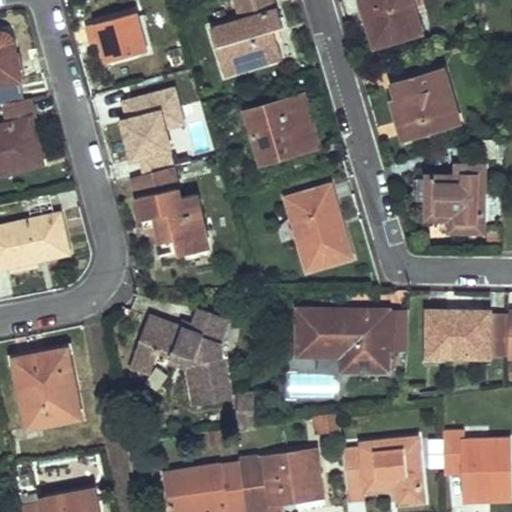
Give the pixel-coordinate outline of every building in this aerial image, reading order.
[(235,0),(242,21),(211,30),(225,76),(282,59),(274,33),(282,30),(272,0),(235,0)] [(406,0),(361,0),(376,48),(423,35),(414,3),(408,5),(406,0)] [(147,52),(136,14),(89,26),(93,45),(102,43),(107,61),(147,52)] [(0,83),(21,79),(15,49),(13,43),(9,38),(4,34),(0,33),(0,83)] [(444,70),(392,84),(409,136),(460,121),(444,70)] [(305,97),(247,113),(262,162),(319,146),(305,97)] [(30,98),(3,104),(10,125),(0,127),(0,174),(43,164),(31,120),(35,119),(30,98)] [(149,105),(118,112),(133,178),(174,166),(177,165),(174,149),(162,150),(149,105)] [(485,232),(487,167),(457,165),(457,176),(429,176),(428,218),(462,220),(462,231),(485,232)] [(174,166),(133,178),(145,220),(157,217),(162,240),(177,239),(181,253),(210,248),(197,195),(182,198),(174,166)] [(331,187),(287,199),(308,271),(353,258),(331,187)] [(61,216),(0,228),(0,268),(70,255),(61,216)] [(180,327),(149,316),(132,363),(153,372),(162,348),(171,351),(170,355),(195,364),(202,404),(231,399),(221,342),(229,319),(200,308),(194,323),(192,330),(180,327)] [(389,352),(389,311),(370,311),(342,311),(298,310),(298,356),(342,357),(342,371),(389,371),(389,352)] [(389,311),(389,352),(408,352),(409,311),(389,311)] [(455,318),(429,317),(428,355),(490,357),(490,356),(509,356),(509,314),(491,314),(491,312),(456,312),(455,318)] [(194,323),(183,319),(180,327),(192,330),(194,323)] [(68,349),(14,358),(28,427),(82,416),(68,349)] [(195,364),(170,355),(169,362),(188,369),(195,405),(202,404),(195,364)] [(255,395),(240,394),(239,428),(255,425),(255,395)] [(341,411),(316,415),(318,432),(343,428),(341,411)] [(465,430),(444,431),(445,472),(465,471),(466,499),(485,499),(484,495),(511,493),(509,439),(465,440),(465,430)] [(364,448),(345,450),(348,487),(367,485),(367,489),(397,485),(399,503),(424,501),(418,438),(363,442),(364,448)] [(259,460),(241,463),(244,483),(248,511),(286,511),(283,500),(302,497),(303,499),(324,497),(316,450),(259,458),(259,460)] [(221,465),(166,474),(171,511),(242,511),(248,511),(244,483),(224,486),(221,465)] [(99,511),(95,489),(41,499),(42,502),(22,505),(23,511),(99,511)]
